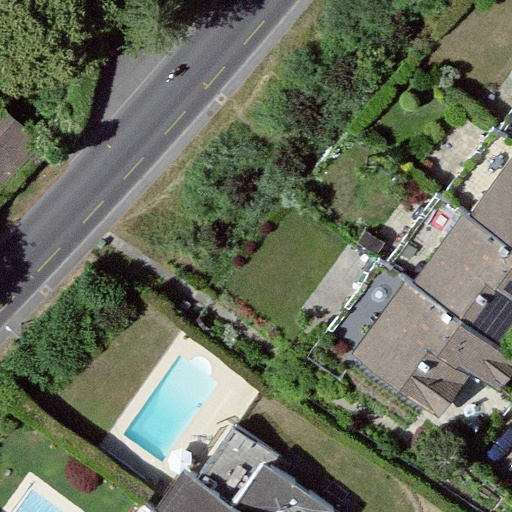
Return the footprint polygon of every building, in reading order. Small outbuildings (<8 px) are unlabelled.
[(7,106),(0,112),(0,171),(10,181),(46,142),(7,106)] [(511,117),(503,129),(511,135),(511,117)] [(447,196),(511,243),(511,135),(503,129),(498,126),(447,196)] [(389,263),(497,342),(511,320),(511,314),(509,309),(511,304),(511,243),(447,196),(441,192),(389,263)] [(389,263),(383,259),(330,331),(360,352),(438,409),(458,383),(449,375),(459,363),(486,377),(497,386),(511,365),(511,353),(497,342),(389,263)] [(342,377),(360,352),(330,331),(312,355),(342,377)] [(163,511),(341,511),(342,511),(279,466),(285,457),(238,423),(202,475),(193,469),(163,511)]
